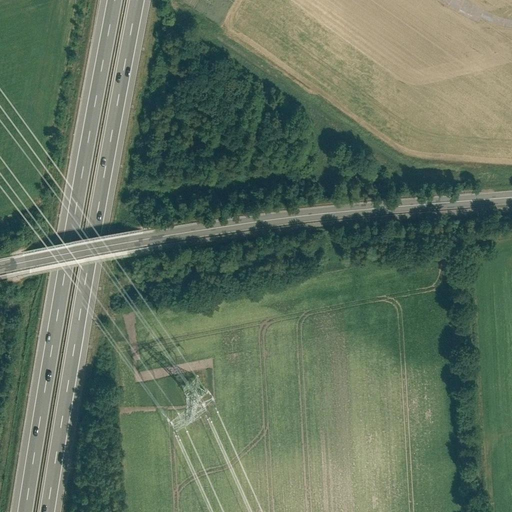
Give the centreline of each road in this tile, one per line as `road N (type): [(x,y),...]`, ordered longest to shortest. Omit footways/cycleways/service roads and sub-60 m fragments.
road 1 (motorway): [(47,511),(138,0)]
road 2 (motorway): [(115,0),(25,511)]
road 3 (tertiary): [(511,196),(204,225),(0,263)]
